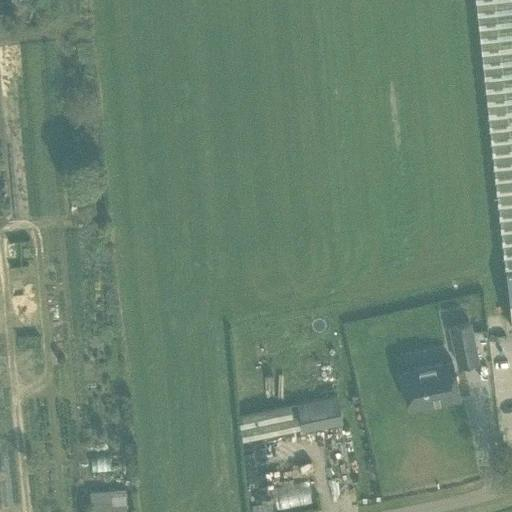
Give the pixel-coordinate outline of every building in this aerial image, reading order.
[(511,0),(474,0),(508,296),(511,329),(511,0)] [(433,278),(451,274),(448,263),(430,267),(433,278)] [(456,364),(476,361),(469,322),(449,326),(456,364)] [(401,374),(399,375),(402,389),(404,388),(408,407),(440,400),(440,403),(460,399),(452,361),(401,372),(401,374)] [(336,395),(296,403),(302,430),(341,421),(336,395)] [(133,456),(114,458),(116,474),(135,472),(133,456)] [(294,489),(299,510),(338,501),(333,480),(294,489)] [(124,489),(89,493),(91,511),(126,511),(126,505),(124,489)]
